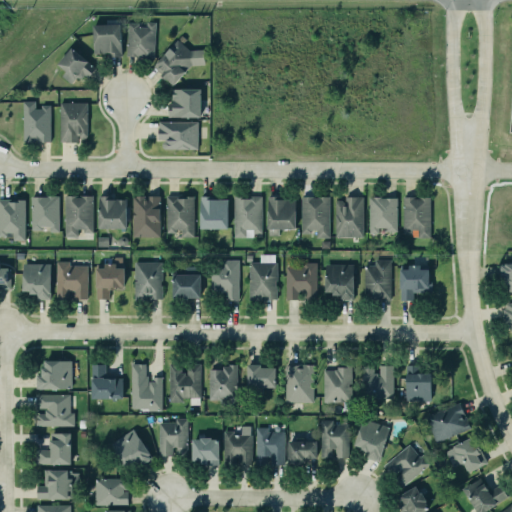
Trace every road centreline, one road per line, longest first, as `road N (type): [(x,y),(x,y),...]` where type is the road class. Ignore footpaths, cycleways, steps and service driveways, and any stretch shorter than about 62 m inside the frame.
road 1 (residential): [(0,163),(511,169)]
road 2 (residential): [(4,335),(477,331)]
road 3 (tertiary): [(468,169),(477,331),(511,431)]
road 4 (residential): [(175,495),(361,496),(369,511)]
road 5 (residential): [(5,511),(4,335)]
road 6 (tertiary): [(468,169),(483,111),(484,0)]
road 7 (tertiary): [(450,0),(468,169)]
